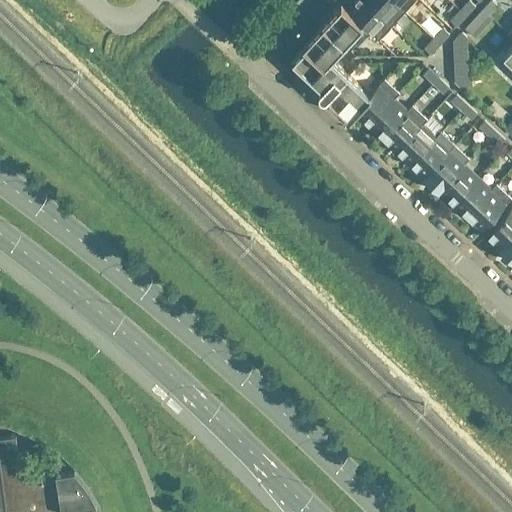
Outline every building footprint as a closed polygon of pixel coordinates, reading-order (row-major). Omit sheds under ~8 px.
[(391,25),(363,0),(355,0),(347,10),(342,5),(342,6),(378,39),(391,25)] [(404,11),(392,0),(363,0),(391,25),(404,11)] [(392,0),(404,11),(414,0),(392,0)] [(465,15),(475,5),(469,0),(467,0),(459,10),(465,15)] [(497,4),(492,0),(489,0),(481,9),(487,15),(497,4)] [(343,45),(361,25),(378,40),(378,39),(342,6),(323,25),(322,24),(322,25),(343,45)] [(470,33),(487,15),(481,9),(465,27),(470,33)] [(456,26),(465,15),(459,10),(449,20),(456,26)] [(331,58),(343,45),(322,25),(321,25),(322,26),(303,46),(325,66),(332,59),(331,58)] [(439,43),(449,33),(443,27),(433,38),(439,43)] [(466,44),(466,36),(461,31),(452,41),(453,45),(466,44)] [(430,54),(439,43),(433,38),(424,48),(430,54)] [(467,52),(466,44),(453,45),(453,53),(467,52)] [(347,73),(332,59),(325,66),(303,46),(303,47),(301,45),(287,60),(319,89),(318,90),(318,92),(318,93),(318,94),(318,95),(319,96),(320,97),(321,98),(322,98),(324,97),(326,97),(326,96),(327,95),(326,95),(347,73)] [(511,45),(502,57),(511,65),(511,45)] [(467,60),(467,52),(453,53),(453,61),(467,60)] [(468,68),(467,60),(453,61),(453,69),(468,68)] [(402,63),(389,79),(399,87),(412,72),(402,63)] [(438,77),(428,68),(422,73),(433,83),(438,77)] [(468,76),(468,68),(453,69),(454,77),(468,76)] [(350,115),(384,78),(369,94),(347,73),(326,95),(327,95),(326,96),(349,117),(350,116),(350,115)] [(468,84),(468,76),(454,77),(454,81),(463,90),(468,84)] [(448,87),(438,77),(433,83),(443,93),(448,87)] [(369,123),(398,91),(384,78),(350,115),(350,116),(355,110),(369,123)] [(383,136),(412,105),(412,104),(406,110),(394,98),(399,92),(398,91),(369,123),(383,136)] [(466,103),(456,94),(450,100),(461,109),(466,103)] [(476,113),(466,103),(461,109),(471,119),(476,113)] [(397,149),(426,118),(412,105),(383,136),(397,149)] [(411,162),(441,131),(440,130),(435,136),(422,124),(427,118),(426,118),(397,149),(411,162)] [(494,130),(484,120),(478,126),(489,136),(494,130)] [(504,139),(494,130),(489,136),(499,145),(504,139)] [(425,175),(455,144),(441,131),(411,162),(424,175),(425,175)] [(437,191),(469,157),(455,144),(425,175),(424,175),(422,177),(429,184),(437,191)] [(453,202),(477,176),(464,164),(469,158),(469,157),(437,191),(437,192),(440,189),(453,202)] [(467,215),(497,183),(496,183),(490,189),(477,176),(453,202),(467,215)] [(482,228),(511,197),(497,183),(467,215),(482,228)] [(501,247),(511,235),(511,206),(487,233),(501,247)] [(511,261),(511,235),(501,247),(502,248),(500,251),(511,261)] [(79,478),(75,472),(74,471),(21,479),(15,435),(14,436),(0,437),(0,477),(5,511),(98,511),(98,510),(95,504),(92,498),(89,492),(85,486),(83,483),(79,478)]
